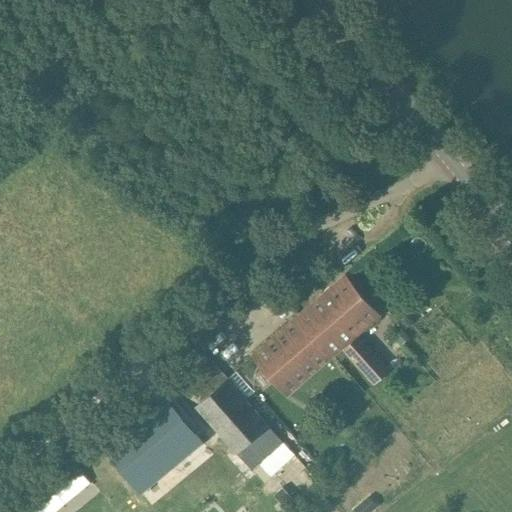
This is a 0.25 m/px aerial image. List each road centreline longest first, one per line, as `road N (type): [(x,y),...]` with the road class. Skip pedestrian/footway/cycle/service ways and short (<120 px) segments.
road 1 (residential): [(511,238),(317,0)]
road 2 (unknown): [(435,145),(228,327)]
